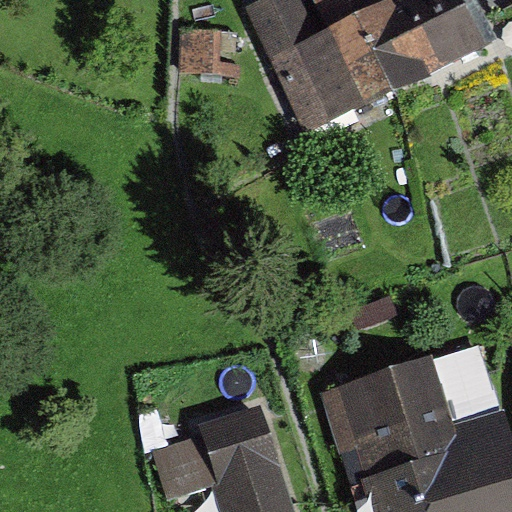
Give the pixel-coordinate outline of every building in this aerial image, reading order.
[(276,0),(255,10),(311,133),(433,77),(416,42),(347,73),(328,32),(321,36),(304,0),(276,0)] [(321,0),(336,29),(328,32),(347,73),(416,42),(433,77),(498,47),(473,0),(321,0)] [(234,36),(197,34),(195,72),(231,74),(234,36)] [(359,486),(366,511),(459,511),(436,439),(428,415),(498,394),(484,350),(338,395),(355,448),(363,445),(374,481),(359,486)] [(301,511),(275,411),(207,429),(209,439),(175,448),(189,502),(224,493),(229,511),(301,511)] [(511,462),(511,426),(509,416),(436,439),(459,511),(511,511),(511,471),(509,463),(511,462)]
